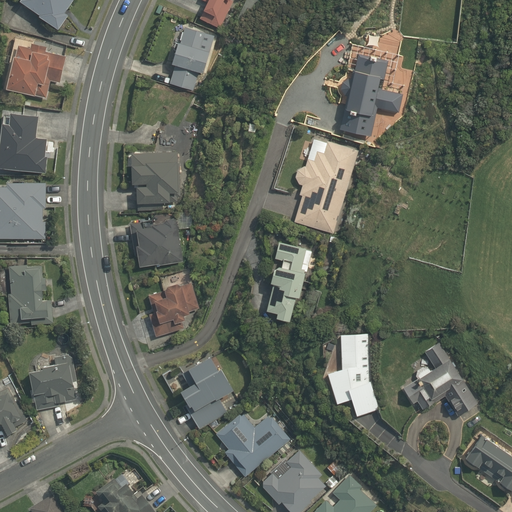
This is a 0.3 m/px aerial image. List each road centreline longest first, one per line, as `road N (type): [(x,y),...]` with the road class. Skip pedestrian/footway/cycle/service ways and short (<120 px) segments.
road 1 (tertiary): [(131,0),(97,99),(87,201),(107,327),(142,412)]
road 2 (residential): [(142,412),(0,489)]
road 3 (tertiary): [(142,412),(223,511)]
